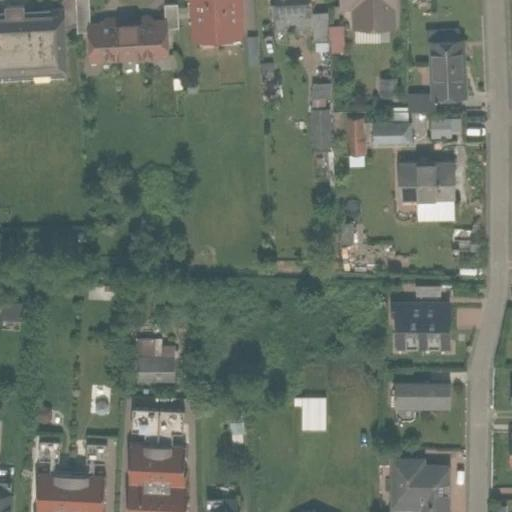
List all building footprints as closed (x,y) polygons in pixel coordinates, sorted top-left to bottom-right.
[(76,0),(78,33),(91,32),(90,20),(89,0),(76,0)] [(246,33),(243,0),(192,0),(194,36),(246,33)] [(308,18),(307,0),(267,0),(268,20),(308,18)] [(342,0),(342,12),(357,12),(357,32),(401,31),(399,0),(342,0)] [(168,17),(168,28),(179,27),(178,3),(165,4),(165,18),(168,17)] [(65,8),(0,10),(0,80),(67,78),(65,8)] [(165,18),(90,20),(91,32),(92,61),(169,58),(168,28),(168,17),(165,18)] [(464,97),(463,45),(427,45),(428,98),(432,98),(464,97)] [(196,90),(208,90),(208,78),(196,78),(196,90)] [(396,98),(395,81),(379,81),(380,98),(396,98)] [(329,99),(328,83),(312,84),(312,100),(329,99)] [(406,108),(406,114),(410,114),(433,113),(432,98),(428,98),(406,98),(406,108)] [(390,108),(390,122),(410,122),(410,114),(406,114),(406,108),(390,108)] [(311,146),(330,146),(330,109),(311,109),(311,146)] [(364,143),(364,123),(363,118),(348,118),(348,154),(364,153),(364,143)] [(462,118),(431,119),(432,138),(463,137),(462,118)] [(411,142),(410,122),(390,122),(364,123),(364,143),(411,142)] [(455,198),(455,160),(398,162),(399,199),(455,198)] [(360,212),(360,201),(350,201),(350,212),(360,212)] [(357,273),(355,222),(341,222),(343,273),(357,273)] [(441,285),(416,285),(416,296),(441,296),(441,285)] [(396,349),(424,349),(424,303),(397,302),(396,349)] [(424,349),(451,350),(451,303),(424,303),(424,349)] [(162,339),(146,339),(146,354),(143,354),(143,375),(181,375),(181,353),(162,353),(162,339)] [(450,409),(450,384),(396,384),(396,409),(450,409)] [(326,431),(326,398),(292,397),(292,405),(302,405),(301,431),(326,431)] [(158,410),(133,409),(133,431),(146,431),(146,440),(157,440),(158,433),(158,410)] [(185,410),(158,410),(158,433),(184,434),(185,410)] [(94,461),(111,462),(112,442),(95,441),(94,461)] [(60,443),(40,442),(40,459),(59,460),(60,443)] [(128,486),(189,488),(190,448),(130,446),(128,486)] [(425,460),(390,459),(389,511),(449,511),(450,467),(425,467),(425,464),(425,460)] [(38,511),(103,511),(105,479),(40,476),(38,511)] [(127,511),(187,511),(189,488),(128,486),(127,511)] [(18,511),(19,495),(0,494),(0,511),(18,511)] [(247,511),(247,503),(209,505),(209,511),(247,511)]
